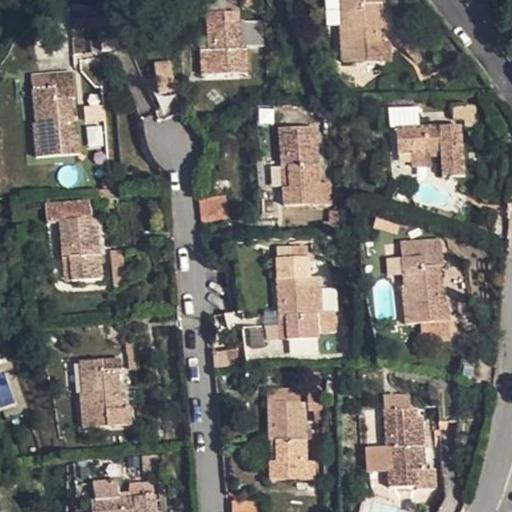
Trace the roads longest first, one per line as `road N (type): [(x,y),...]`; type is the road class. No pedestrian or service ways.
road 1 (unknown): [(317,511),(296,162),(269,84)]
road 2 (residential): [(179,164),(199,511)]
road 3 (residential): [(511,376),(478,511)]
